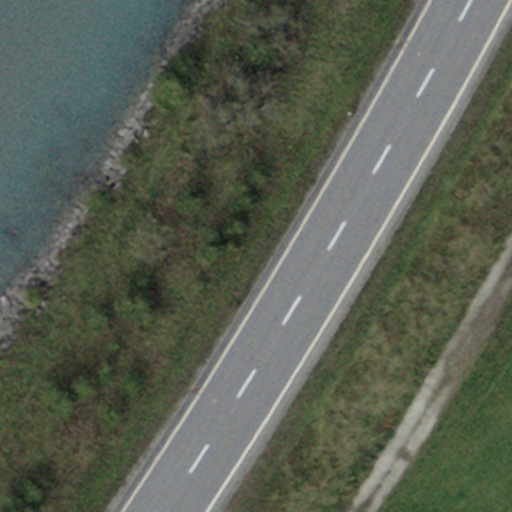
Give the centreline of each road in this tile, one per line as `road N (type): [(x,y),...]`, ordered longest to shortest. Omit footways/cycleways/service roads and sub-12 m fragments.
road 1 (primary): [(470,0),(165,511)]
road 2 (track): [(354,511),(511,264)]
